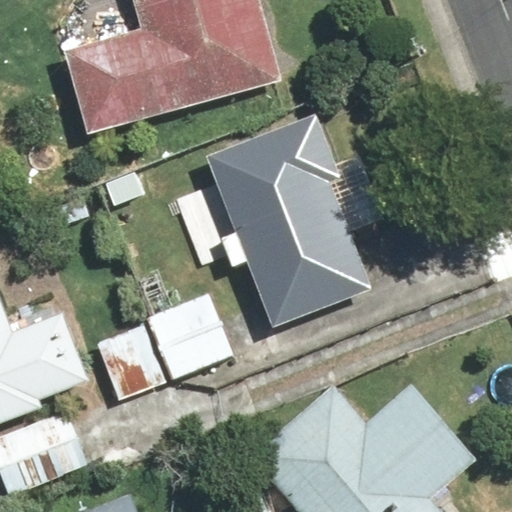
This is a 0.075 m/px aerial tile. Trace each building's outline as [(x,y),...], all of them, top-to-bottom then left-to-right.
[(145,0),(154,38),(83,54),(101,135),(300,89),(282,8),(279,0),(145,0)] [(249,272),(262,267),(288,337),(387,301),(346,188),(356,184),(333,120),(223,160),(251,238),(238,243),(249,272)] [(0,170),(0,221),(16,216),(0,170)] [(0,428),(61,406),(109,388),(78,304),(30,322),(10,268),(0,271),(0,428)] [(161,329),(181,386),(250,361),(225,289),(155,313),(161,329)] [(181,386),(161,329),(107,348),(127,404),(181,386)] [(346,389),(266,458),(313,511),(453,511),(447,505),(494,462),(424,385),(379,427),(346,389)] [(97,468),(77,417),(0,446),(0,463),(15,500),(97,468)]
